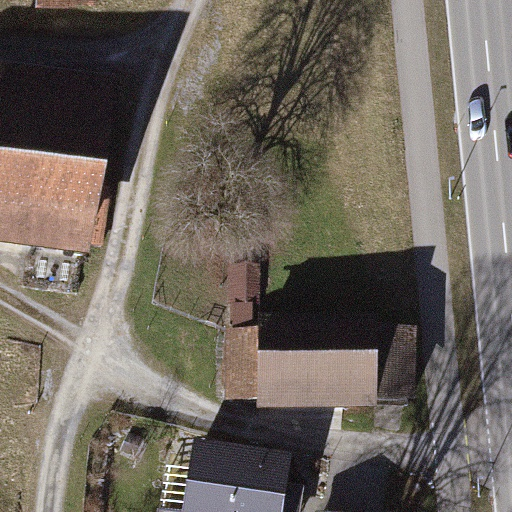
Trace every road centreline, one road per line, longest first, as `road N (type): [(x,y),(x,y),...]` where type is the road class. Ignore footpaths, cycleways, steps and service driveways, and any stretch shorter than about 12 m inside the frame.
road 1 (track): [(511,447),(401,452),(208,427),(89,342),(0,298)]
road 2 (track): [(43,511),(58,420),(119,254),(144,121),(172,37)]
road 3 (primary): [(483,0),(511,305)]
road 4 (track): [(0,64),(84,64),(172,37),(188,0)]
